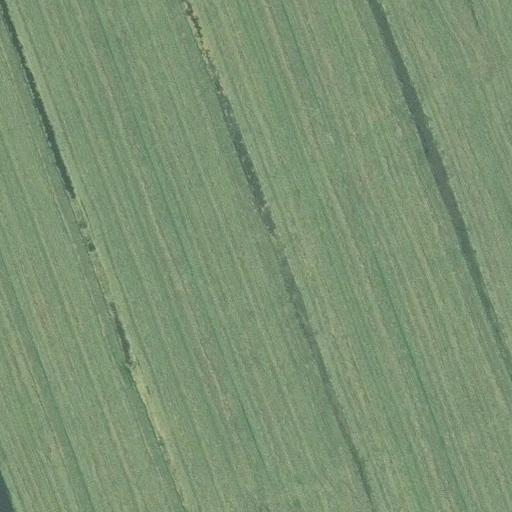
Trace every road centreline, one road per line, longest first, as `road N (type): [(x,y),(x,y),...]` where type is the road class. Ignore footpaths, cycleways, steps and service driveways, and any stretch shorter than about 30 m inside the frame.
road 1 (track): [(400,0),(511,303)]
road 2 (track): [(511,426),(249,511)]
